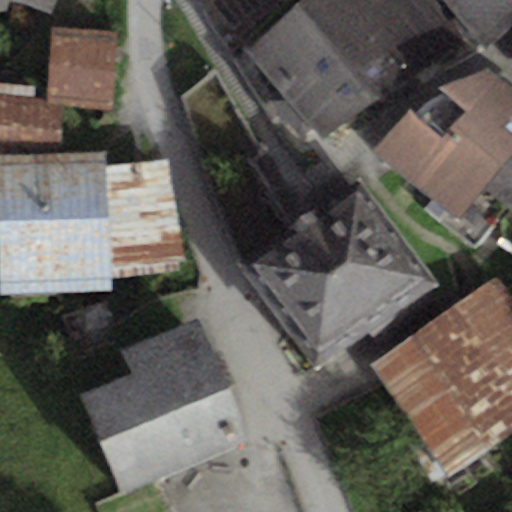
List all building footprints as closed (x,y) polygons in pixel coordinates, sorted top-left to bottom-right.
[(0,0),(0,4),(52,18),(58,0),(0,0)] [(318,0),(255,52),(326,137),(447,38),(415,0),(318,0)] [(511,0),(455,0),(488,37),(511,15),(511,0)] [(119,33),(53,28),(47,98),(47,106),(63,107),(113,111),(119,33)] [(411,111),(375,153),(444,208),(440,220),(474,253),(506,206),(511,210),(511,87),(488,70),(441,88),(411,111)] [(0,148),(59,148),(63,107),(47,106),(47,98),(35,97),(35,87),(0,83),(0,148)] [(105,151),(0,155),(0,294),(0,295),(112,290),(111,279),(106,167),(105,151)] [(170,159),(106,167),(111,279),(186,271),(170,159)] [(358,177),(240,261),(315,368),(434,284),(358,177)] [(511,303),(495,279),(368,364),(444,476),(511,430),(511,303)] [(109,300),(61,317),(72,348),(120,331),(109,300)] [(132,374),(81,395),(121,491),(248,439),(199,319),(122,350),(132,374)]
